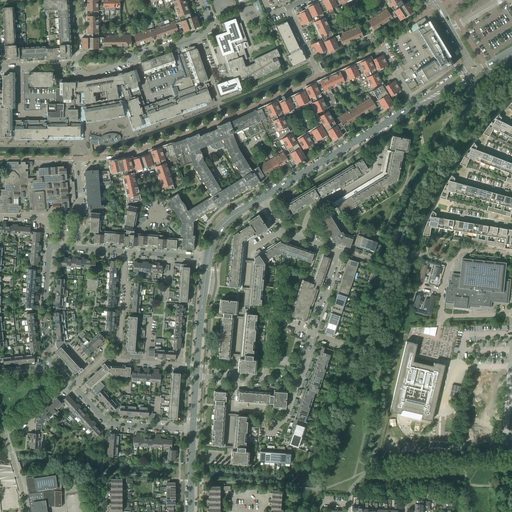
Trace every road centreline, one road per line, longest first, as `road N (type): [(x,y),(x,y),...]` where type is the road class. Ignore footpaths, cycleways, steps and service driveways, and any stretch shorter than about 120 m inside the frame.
road 1 (tertiary): [(416,105),(261,198)]
road 2 (residential): [(296,382),(337,256),(300,237)]
road 3 (residential): [(416,105),(381,44),(319,75)]
road 4 (residential): [(192,429),(110,424),(73,386)]
road 5 (residential): [(300,237),(308,213),(373,174),(384,150)]
road 6 (residential): [(73,386),(104,359),(183,365)]
